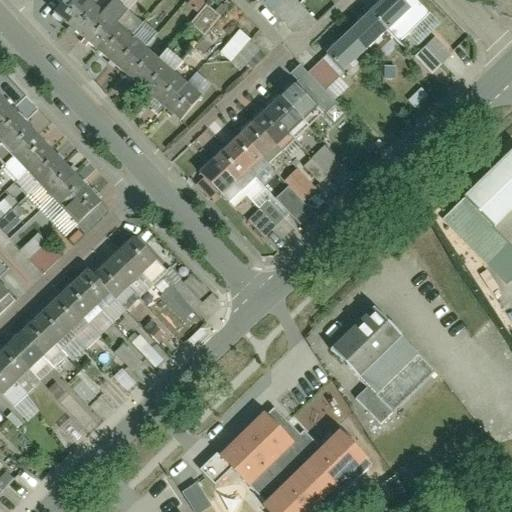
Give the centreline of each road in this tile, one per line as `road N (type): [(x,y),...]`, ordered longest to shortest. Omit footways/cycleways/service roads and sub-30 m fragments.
road 1 (residential): [(511,55),(277,285)]
road 2 (residential): [(277,285),(49,511)]
road 3 (residential): [(161,158),(327,0)]
road 4 (residential): [(0,15),(161,158)]
road 5 (residential): [(161,158),(277,285)]
